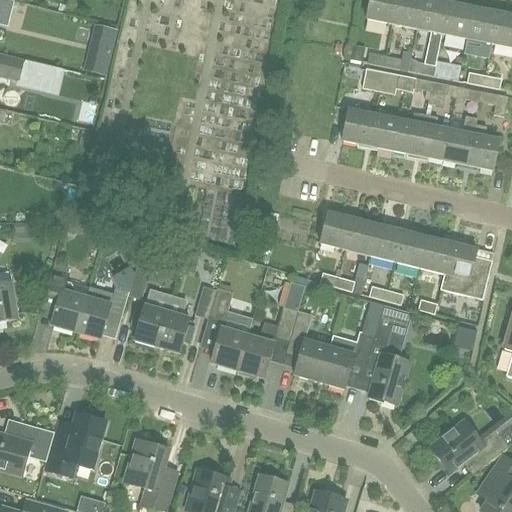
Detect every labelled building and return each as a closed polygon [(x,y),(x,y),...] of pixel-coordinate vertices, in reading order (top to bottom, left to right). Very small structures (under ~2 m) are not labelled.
[(0,0),(0,22),(8,24),(14,4),(0,0)] [(392,28),(397,0),(371,0),(367,23),(392,28)] [(419,0),(397,0),(392,28),(417,33),(423,1),(419,0)] [(439,55),(442,38),(449,6),(423,1),(417,33),(431,35),(425,66),(436,68),(439,55)] [(449,6),(442,38),(467,43),(474,11),(449,6)] [(474,11),(467,43),(492,48),(498,16),(474,11)] [(511,18),(498,16),(492,48),(511,51),(511,18)] [(367,66),(384,69),(386,59),(370,55),(367,66)] [(62,72),(45,67),(0,56),(0,80),(48,92),(48,93),(57,96),(62,72)] [(384,69),(400,73),(402,62),(386,59),(384,69)] [(106,79),(110,66),(87,60),(84,73),(106,79)] [(436,68),(425,66),(419,65),(417,76),(434,79),(436,68)] [(436,68),(434,79),(459,84),(461,73),(436,68)] [(379,94),(383,75),(366,71),(362,91),(379,94)] [(399,78),(383,75),(379,94),(395,98),(399,78)] [(484,89),(486,79),(469,76),(467,86),(484,89)] [(486,79),(484,89),(500,92),(502,82),(486,79)] [(405,90),(430,95),(433,85),(408,80),(405,90)] [(448,88),(433,85),(430,95),(428,107),(444,110),(446,98),(456,100),(458,90),(448,88)] [(480,106),(482,95),(466,92),(464,102),(480,106)] [(482,95),(480,106),(496,109),(495,114),(505,117),(509,100),(482,95)] [(81,100),(75,128),(93,132),(99,104),(81,100)] [(368,149),(374,117),(349,112),(343,144),(368,149)] [(399,122),(392,154),(418,160),(426,118),(414,116),(412,125),(399,122)] [(392,154),(399,122),(374,117),(368,149),(392,154)] [(443,165),(449,133),(436,130),(438,121),(426,118),(418,160),(443,165)] [(467,170),(476,128),(477,121),(465,119),(462,135),(449,133),(443,165),(467,170)] [(476,128),(467,170),(493,175),(500,143),(484,140),(486,130),(476,128)] [(345,252),(353,220),(328,214),(320,245),(345,252)] [(370,258),(378,227),(353,220),(345,252),(370,258)] [(395,264),(402,233),(378,227),(370,258),(395,264)] [(427,239),(402,233),(395,264),(419,270),(427,239)] [(444,276),(452,245),(427,239),(419,270),(444,276)] [(477,252),(452,245),(444,276),(440,292),(482,303),(492,264),(475,260),(477,252)] [(136,270),(129,295),(128,299),(142,303),(150,274),(136,270)] [(75,335),(85,301),(73,298),(74,294),(70,288),(63,285),(66,277),(52,273),(44,301),(40,317),(52,321),(50,328),(75,335)] [(321,286),(336,290),(338,280),(323,276),(321,286)] [(338,280),(336,290),(353,294),(355,284),(338,280)] [(0,324),(18,322),(11,285),(0,286),(0,324)] [(284,310),(298,314),(305,289),(291,285),(284,310)] [(209,322),(217,293),(204,289),(196,318),(209,322)] [(370,299),(385,303),(387,293),(373,289),(370,299)] [(128,299),(129,295),(115,291),(113,297),(106,295),(100,298),(98,305),(85,301),(75,335),(101,342),(108,319),(121,323),(128,299)] [(218,291),(217,293),(209,322),(224,327),(233,296),(218,291)] [(387,293),(385,303),(402,307),(404,298),(387,293)] [(158,350),(174,300),(155,295),(151,297),(147,309),(146,309),(143,316),(137,314),(133,328),(140,330),(136,343),(158,350)] [(174,300),(158,350),(181,356),(185,343),(191,344),(195,331),(189,329),(191,322),(183,320),(187,304),(174,300)] [(418,312),(434,316),(437,307),(420,302),(418,312)] [(296,322),(298,314),(284,310),(278,330),(266,327),(261,343),(248,339),(238,373),(265,381),(276,340),(289,344),(296,322)] [(374,339),(367,364),(379,367),(370,400),(397,407),(409,365),(394,361),(406,318),(382,311),(374,339)] [(294,378),(319,385),(330,349),(305,342),(310,326),(296,322),(289,344),(286,358),(299,362),(294,378)] [(477,353),(481,333),(460,329),(456,349),(477,353)] [(238,373),(248,339),(223,332),(213,366),(238,373)] [(367,364),(374,339),(360,335),(356,350),(346,347),(344,354),(330,349),(319,385),(344,392),(352,366),(365,370),(367,364)] [(93,469),(105,426),(75,417),(67,447),(54,443),(45,473),(72,480),(77,464),(93,469)] [(511,425),(498,436),(496,434),(482,445),(465,424),(431,451),(450,476),(475,457),(484,469),(511,447),(511,425)] [(19,442),(0,437),(0,472),(21,479),(26,459),(46,465),(54,436),(23,427),(19,442)] [(177,473),(164,469),(168,452),(137,443),(125,486),(146,492),(142,507),(159,511),(166,511),(174,485),(177,473)] [(511,511),(511,465),(503,459),(488,481),(498,489),(488,504),(482,511),(511,511)] [(234,511),(240,494),(226,490),(229,483),(198,474),(186,511),(234,511)] [(279,511),(287,487),(260,479),(250,511),(279,511)] [(343,511),(346,504),(315,495),(310,511),(343,511)] [(23,511),(5,511),(2,511),(1,511),(56,511),(26,503),(23,511)]
